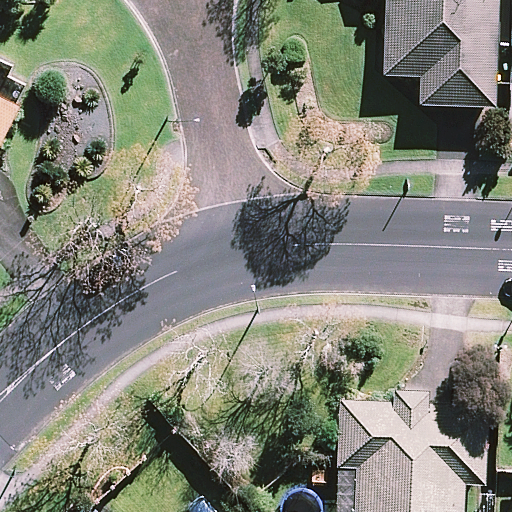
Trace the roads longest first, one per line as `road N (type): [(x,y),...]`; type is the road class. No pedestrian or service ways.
road 1 (residential): [(0,398),(128,296),(236,256)]
road 2 (residential): [(236,256),(295,245),(511,249)]
road 3 (residential): [(188,0),(236,256)]
